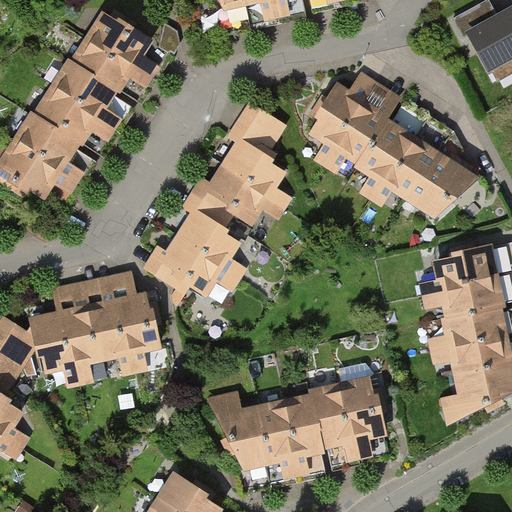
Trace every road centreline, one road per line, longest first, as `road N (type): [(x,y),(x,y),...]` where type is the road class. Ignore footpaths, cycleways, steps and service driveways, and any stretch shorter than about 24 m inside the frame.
road 1 (residential): [(0,272),(102,245),(217,76),(376,40),(420,0)]
road 2 (residential): [(387,511),(511,438)]
